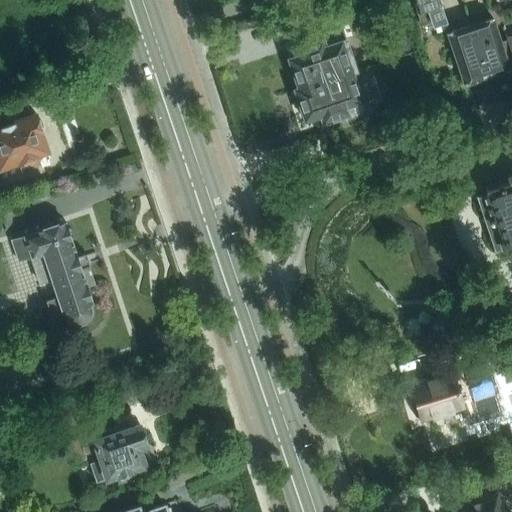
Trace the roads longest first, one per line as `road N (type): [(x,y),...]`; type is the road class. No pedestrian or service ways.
road 1 (secondary): [(307,511),(147,41)]
road 2 (residential): [(147,41),(277,0)]
